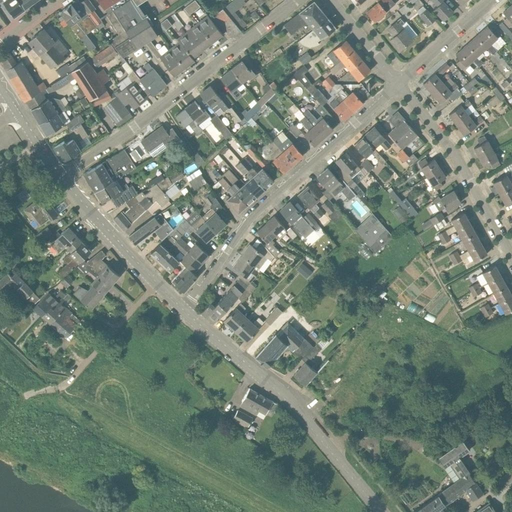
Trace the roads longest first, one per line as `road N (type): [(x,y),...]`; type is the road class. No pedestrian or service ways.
road 1 (residential): [(184,311),(252,215),(397,84)]
road 2 (residential): [(61,176),(297,0)]
road 3 (tertiary): [(379,511),(302,419),(184,311)]
road 4 (residential): [(511,257),(452,150),(397,84)]
road 5 (tertiary): [(184,311),(61,176)]
road 6 (residential): [(397,84),(493,0)]
